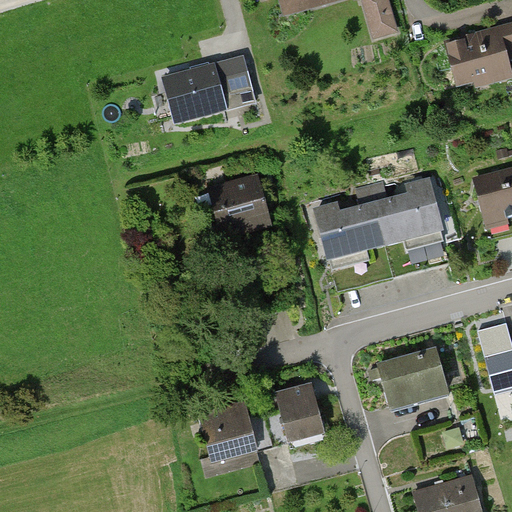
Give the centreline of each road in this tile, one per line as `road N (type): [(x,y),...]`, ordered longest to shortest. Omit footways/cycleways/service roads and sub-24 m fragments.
road 1 (residential): [(335,341),(511,290)]
road 2 (residential): [(382,511),(335,341)]
road 3 (residential): [(178,385),(335,341)]
